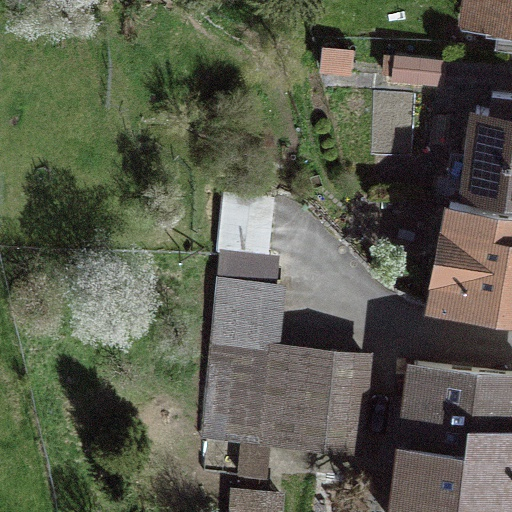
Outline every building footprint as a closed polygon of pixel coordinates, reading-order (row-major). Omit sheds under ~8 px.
[(511,0),(466,0),(464,12),(501,18),(496,46),(511,48),(511,0)] [(395,51),(391,78),(443,84),(446,57),(395,51)] [(476,104),(466,189),(511,194),(511,93),(492,90),(489,106),(476,104)] [(430,303),(511,316),(511,208),(450,198),(430,303)] [(276,282),(220,277),(206,420),(262,426),(261,434),(353,446),(363,352),(270,342),(276,282)] [(511,511),(511,370),(414,360),(409,399),(394,398),(390,437),(405,439),(395,511),(511,511)]
